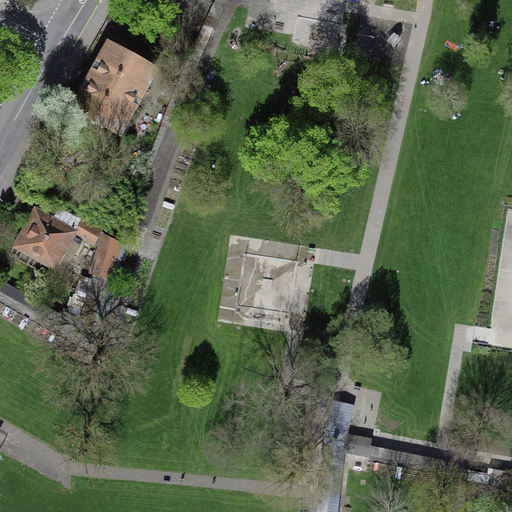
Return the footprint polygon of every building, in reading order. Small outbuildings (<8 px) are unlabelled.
[(226,0),(216,0),(201,32),(180,78),(163,122),(171,125),(190,80),(212,30),(226,0)] [(150,71),(111,49),(95,79),(78,109),(117,130),(150,71)] [(72,233),(36,213),(27,230),(17,246),(22,249),(53,267),(56,263),(57,264),(63,252),(62,252),(72,233)] [(100,231),(81,221),(74,236),(92,246),(100,231)] [(120,245),(105,237),(93,275),(95,276),(78,326),(91,333),(106,288),(120,245)] [(78,326),(0,282),(0,290),(96,345),(114,290),(106,288),(91,333),(78,326)] [(335,511),(342,451),(367,457),(370,448),(370,441),(344,435),(350,406),(335,403),(327,440),(321,493),(319,511),(335,511)] [(370,448),(367,457),(469,480),(471,471),(370,448)] [(469,480),(466,497),(511,504),(511,478),(471,471),(469,480)]
